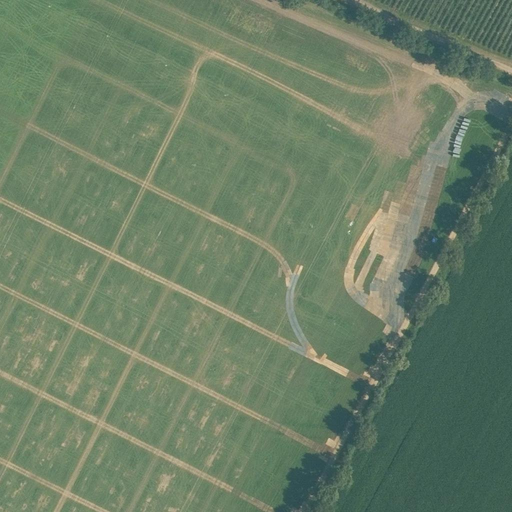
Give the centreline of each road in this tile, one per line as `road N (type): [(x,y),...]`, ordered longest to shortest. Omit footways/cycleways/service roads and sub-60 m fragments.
road 1 (track): [(511,130),(305,511)]
road 2 (track): [(511,72),(341,0)]
